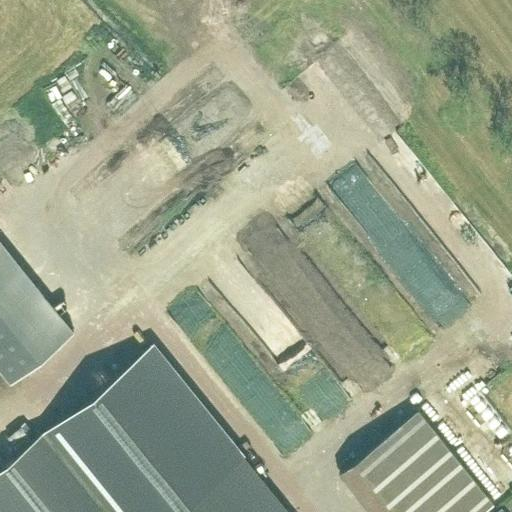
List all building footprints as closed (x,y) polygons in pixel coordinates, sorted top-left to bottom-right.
[(86,290),(64,308),(73,318),(88,313),(109,297),(129,302),(135,310),(142,305),(161,299),(183,282),(190,256),(190,253),(193,243),(182,240),(193,232),(199,230),(193,222),(199,202),(184,198),(180,211),(165,223),(166,222),(134,247),(138,246),(78,293),(86,290)] [(0,364),(11,378),(42,353),(74,327),(0,237),(0,364)] [(300,400),(404,319),(380,288),(276,370),(300,400)] [(289,511),(152,338),(0,463),(0,511),(289,511)] [(278,371),(235,393),(248,419),(291,397),(278,371)] [(28,385),(21,392),(32,405),(40,398),(28,385)] [(418,404),(338,468),(373,511),(476,511),(493,499),(418,404)] [(283,424),(296,417),(290,407),(278,415),(283,424)]
